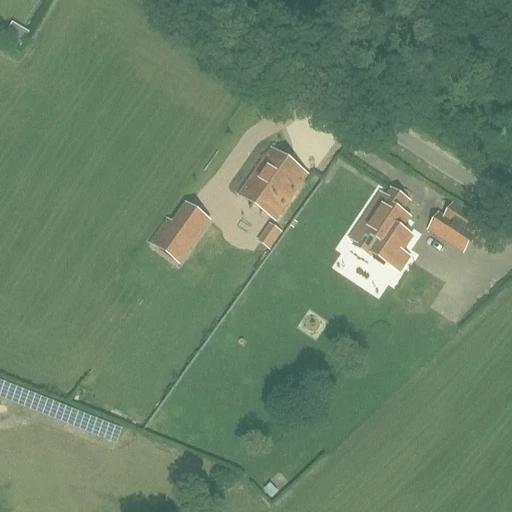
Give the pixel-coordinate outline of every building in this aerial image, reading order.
[(3,15),(0,20),(0,33),(9,39),(18,24),(3,15)] [(272,150),(240,195),(275,220),(307,174),(272,150)] [(384,200),(378,196),(349,240),(368,252),(398,272),(408,256),(400,251),(410,237),(400,230),(407,218),(400,213),(407,202),(390,191),(384,200)] [(429,228),(464,250),(473,236),(476,237),(483,227),(451,206),(443,218),(437,214),(429,228)] [(187,207),(173,226),(167,221),(157,235),(150,245),(177,264),(184,255),(194,240),(208,221),(187,207)] [(280,234),(270,227),(266,234),(276,240),(280,234)] [(424,324),(450,342),(474,306),(462,297),(459,301),(446,291),(424,324)]
